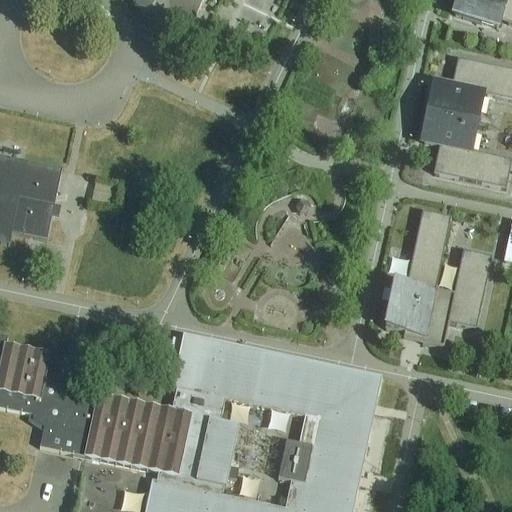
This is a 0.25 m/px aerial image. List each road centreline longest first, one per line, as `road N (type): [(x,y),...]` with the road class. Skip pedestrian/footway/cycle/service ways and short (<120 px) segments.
road 1 (residential): [(0,292),(168,325),(318,0)]
road 2 (residential): [(354,366),(434,0)]
road 3 (residential): [(0,93),(84,115),(95,110),(117,85),(129,51),(119,16),(97,0)]
road 4 (residential): [(422,383),(395,511)]
